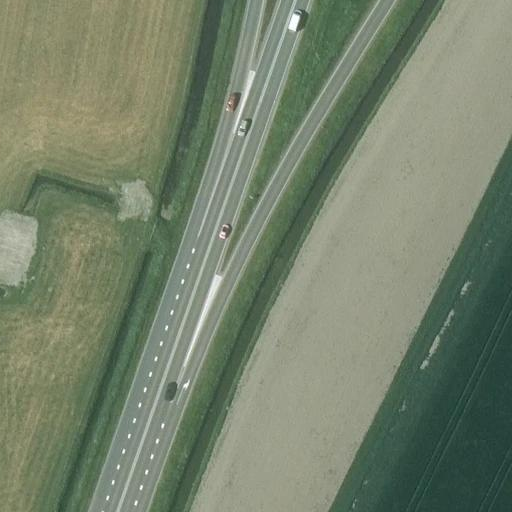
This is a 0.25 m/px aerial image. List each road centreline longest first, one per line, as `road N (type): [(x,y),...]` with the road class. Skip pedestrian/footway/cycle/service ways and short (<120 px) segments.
road 1 (trunk): [(157,400),(386,0)]
road 2 (trunk): [(212,243),(296,0)]
road 3 (trunk): [(255,0),(212,243)]
road 4 (trunk): [(157,400),(212,243)]
